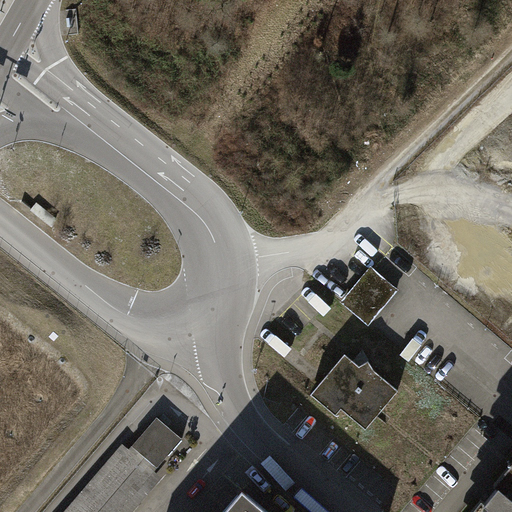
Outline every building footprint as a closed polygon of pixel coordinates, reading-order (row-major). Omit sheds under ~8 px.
[(68,35),(79,35),(78,9),(67,9),(68,35)] [(37,204),(31,211),(52,228),(59,220),(37,204)] [(370,266),(340,300),(371,328),(401,294),(370,266)] [(343,354),(308,398),(353,435),(389,390),(343,354)] [(178,441),(153,419),(126,451),(119,445),(61,511),(130,511),(160,478),(152,471),(178,441)] [(511,511),(511,456),(466,511),(511,511)] [(281,511),(252,487),(230,511),(281,511)]
